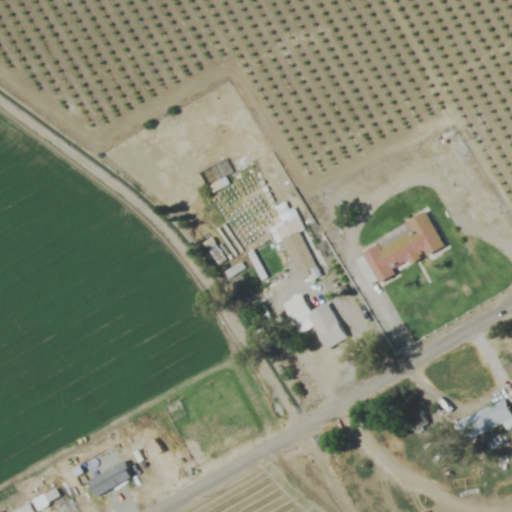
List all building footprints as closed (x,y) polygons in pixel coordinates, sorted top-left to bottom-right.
[(431,157),(457,198),(474,187),(460,164),(471,157),(459,139),(431,157)] [(197,174),(208,196),(222,189),(211,167),(197,174)] [(305,197),(339,194),(337,179),(304,182),(305,197)] [(287,210),(277,214),(282,225),(275,228),(297,275),(313,268),(287,210)] [(375,282),(442,250),(426,216),(359,249),(375,282)] [(324,351),(345,341),(331,311),(310,321),(324,351)] [(511,418),(505,403),(461,423),(469,440),(501,425),(504,431),(511,427),(511,418)]
